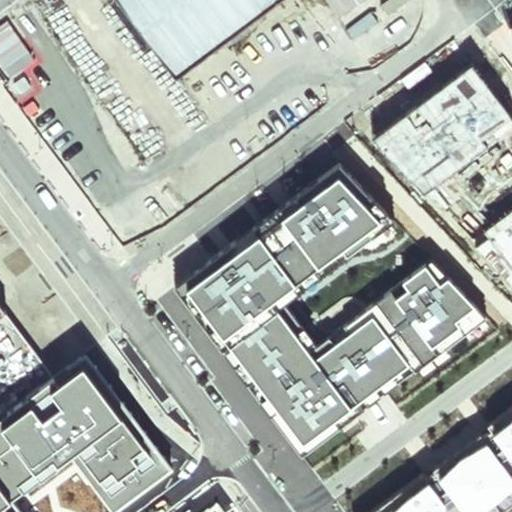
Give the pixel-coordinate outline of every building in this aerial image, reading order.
[(284,0),(118,0),(176,79),(284,0)] [(511,133),(511,118),(471,64),(369,141),(425,190),(511,133)] [(127,131),(166,185),(232,138),(193,84),(127,131)] [(392,219),(342,163),(173,285),(302,455),(486,317),(433,259),(316,346),(286,304),(392,219)] [(511,210),(468,243),(511,285),(511,210)] [(0,305),(0,511),(113,511),(174,468),(86,355),(53,376),(0,305)] [(511,408),(486,427),(431,467),(369,511),(495,511),(511,500),(511,408)]
